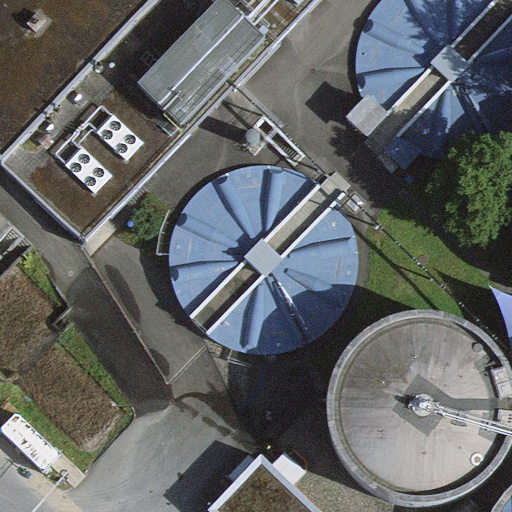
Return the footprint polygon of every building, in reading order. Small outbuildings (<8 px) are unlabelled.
[(0,0),(0,149),(96,241),(327,0),(0,0)] [(366,43),(364,78),(372,106),(390,132),(416,151),(443,161),(485,159),(511,143),(511,0),(392,0),(381,11),(366,43)] [(176,239),(174,273),(182,301),(200,328),(225,347),(253,356),(294,354),(336,331),(356,304),(366,262),(361,232),(348,207),(329,186),(289,168),(256,166),(219,180),(191,206),(176,239)] [(338,383),(336,418),(344,446),(362,472),(387,491),(415,500),(456,499),(498,475),(511,456),(511,354),(510,351),(491,331),(451,312),(418,311),(381,324),(353,351),(338,383)] [(213,511),(385,511),(378,497),(359,476),(318,458),(286,457),(249,470),(220,496),(213,511)]
